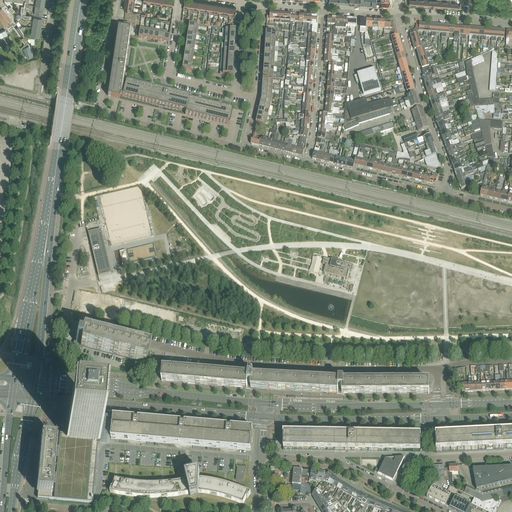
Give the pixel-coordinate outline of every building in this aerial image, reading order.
[(42,16),(43,7),(36,6),(34,15),(42,16)] [(11,20),(2,9),(0,9),(0,15),(1,17),(6,24),(11,20)] [(32,27),(40,28),(42,19),(34,18),(32,27)] [(361,20),(360,33),(365,33),(365,40),(368,40),(368,42),(370,42),(368,33),(366,28),(366,26),(366,20),(361,20)] [(384,38),(398,34),(394,22),(385,21),(384,29),(384,31),(391,32),(391,33),(391,34),(387,35),(383,36),(384,38)] [(117,27),(107,96),(109,96),(119,99),(119,98),(120,96),(122,97),(122,96),(122,95),(121,95),(122,89),(124,89),(124,88),(122,88),(124,75),(125,75),(125,72),(126,65),(126,63),(127,63),(127,59),(127,56),(128,56),(128,52),(128,49),(129,49),(129,45),(129,42),(130,42),(130,38),(132,27),(123,25),(123,26),(124,26),(124,28),(120,28),(120,27),(118,27),(117,27)] [(32,27),(31,36),(39,38),(40,28),(32,27)] [(413,31),(410,32),(411,35),(410,35),(412,40),(419,38),(418,33),(417,33),(418,32),(415,30),(413,31)] [(398,35),(391,37),(393,43),(400,41),(398,35)] [(400,41),(393,43),(395,50),(402,48),(400,41)] [(430,45),(415,50),(417,49),(418,54),(425,52),(425,49),(433,47),(431,45),(430,45)] [(402,48),(395,50),(397,56),(403,54),(402,48)] [(31,49),(25,51),(29,61),(34,59),(31,49)] [(405,60),(403,54),(397,56),(398,62),(405,60)] [(435,55),(419,59),(421,64),(428,62),(427,59),(435,57),(435,55)] [(399,65),(396,66),(397,69),(407,66),(405,60),(398,62),(399,65)] [(397,69),(398,75),(402,74),(409,72),(407,66),(397,69)] [(428,69),(422,71),(424,76),(423,76),(423,78),(424,81),(439,76),(438,76),(436,68),(433,68),(428,69)] [(374,70),(357,75),(363,96),(381,91),(374,70)] [(409,72),(402,74),(404,80),(410,78),(409,72)] [(439,76),(424,81),(425,85),(440,81),(439,76)] [(412,84),(410,78),(404,80),(405,86),(412,84)] [(440,81),(425,85),(426,89),(442,85),(440,80),(440,81)] [(151,104),(172,109),(185,112),(185,114),(229,125),(232,110),(231,110),(232,109),(229,108),(229,107),(225,107),(222,106),(218,105),(215,105),(215,104),(212,103),(211,104),(208,103),(208,102),(205,102),(204,102),(201,101),(198,100),(190,99),(191,96),(188,95),(184,94),(184,95),(181,94),(181,93),(177,92),(177,93),(174,92),(171,91),(170,91),(161,89),(161,88),(157,88),(154,87),(151,86),(150,86),(147,86),(147,85),(144,84),(143,85),(140,84),(140,83),(137,83),(126,81),(126,82),(125,82),(124,88),(124,89),(122,95),(122,96),(122,97),(151,104)] [(412,84),(405,86),(407,92),(414,90),(412,84)] [(426,89),(428,94),(443,89),(442,85),(426,89)] [(443,89),(428,94),(429,98),(437,95),(437,93),(444,91),(443,89)] [(417,100),(415,93),(407,96),(408,99),(399,102),(400,105),(405,103),(417,100)] [(431,103),(446,98),(445,95),(444,95),(444,94),(438,96),(437,96),(437,95),(429,98),(429,99),(431,103)] [(344,120),(344,124),(345,125),(346,124),(349,123),(351,122),(354,121),(357,120),(356,118),(357,118),(360,117),(362,116),(365,116),(368,115),(371,114),(374,113),(377,112),(380,111),(382,110),(385,109),(388,108),(393,107),(392,101),(391,101),(390,98),(368,105),(366,99),(347,105),(351,119),(350,119),(347,109),(345,110),(344,120)] [(431,103),(432,107),(447,103),(446,98),(431,103)] [(417,100),(400,105),(401,108),(403,107),(404,110),(419,106),(417,100)] [(449,107),(447,103),(432,107),(433,112),(448,107),(449,107)] [(433,112),(435,116),(450,111),(448,107),(433,112)] [(418,132),(428,128),(422,108),(412,111),(418,132)] [(435,116),(436,120),(451,115),(450,111),(435,116)] [(477,115),(476,114),(476,112),(476,111),(471,113),(457,118),(459,122),(470,118),(477,115)] [(451,115),(436,120),(437,125),(452,120),(451,117),(452,117),(451,115)] [(437,125),(439,129),(450,125),(451,125),(450,123),(453,122),(452,120),(437,125)] [(485,146),(491,145),(490,129),(490,121),(484,121),(478,120),(479,124),(481,131),(482,136),(483,141),(484,146),(485,146)] [(502,130),(502,128),(502,122),(490,121),(490,129),(502,130)] [(466,137),(471,135),(481,131),(479,124),(473,127),(458,132),(459,135),(465,133),(466,137)] [(450,125),(439,129),(441,133),(452,129),(450,125)] [(441,133),(442,138),(454,133),(453,132),(456,131),(455,128),(452,129),(441,133)] [(266,148),(272,150),(276,135),(277,131),(271,130),(270,134),(272,134),(270,141),(268,140),(266,148)] [(259,146),(266,148),(268,140),(265,140),(267,132),(265,132),(263,131),(261,139),(259,146)] [(471,135),(473,140),(482,136),(481,131),(471,135)] [(444,142),(444,143),(452,141),(451,139),(451,137),(457,135),(456,132),(454,133),(442,138),(444,142)] [(417,133),(407,137),(409,142),(413,141),(418,139),(417,133)] [(276,135),(272,150),(279,151),(281,143),(277,143),(279,135),(276,134),(276,135)] [(418,139),(413,141),(414,143),(424,140),(424,142),(432,139),(431,135),(418,139)] [(256,137),(253,136),(251,144),(259,146),(261,139),(256,137)] [(284,144),(281,143),(279,151),(286,153),(289,140),(290,136),(286,136),(285,139),(284,144)] [(298,137),(294,137),(293,141),(290,154),(294,155),(296,148),(296,145),(294,145),(296,139),(298,140),(298,137)] [(297,148),(296,148),(294,155),(298,156),(302,138),(300,137),(297,148)] [(302,157),(304,150),(302,149),(304,144),(306,144),(307,139),(302,138),(298,156),(302,157)] [(446,149),(454,147),(453,144),(459,142),(458,141),(457,140),(452,142),(452,141),(444,143),(446,149)] [(427,149),(420,152),(421,154),(424,153),(436,149),(434,144),(434,143),(426,146),(427,149)] [(446,149),(448,154),(458,150),(458,148),(462,147),(461,144),(454,147),(446,149)] [(486,150),(487,155),(487,157),(487,158),(489,158),(494,159),(491,145),(485,146),(486,150)] [(347,160),(345,167),(350,169),(351,168),(353,169),(352,169),(353,169),(354,165),(356,158),(358,149),(355,148),(353,155),(352,159),(349,158),(348,160),(347,160)] [(425,156),(422,157),(423,160),(424,159),(436,154),(437,153),(436,149),(424,153),(425,156)] [(448,154),(450,158),(460,154),(459,152),(463,151),(462,150),(462,149),(461,149),(458,150),(448,154)] [(338,152),(332,150),(329,163),(334,164),(335,160),(336,160),(338,152)] [(345,167),(348,158),(349,154),(349,153),(347,153),(346,152),(344,159),(342,159),(340,166),(345,167)] [(460,154),(450,158),(451,163),(462,159),(461,157),(465,156),(464,153),(460,154)] [(437,158),(436,154),(424,159),(427,166),(440,170),(440,167),(437,158)] [(357,159),(356,158),(354,165),(361,167),(363,160),(364,157),(357,156),(357,159)] [(462,159),(451,163),(453,167),(460,164),(460,162),(466,160),(465,157),(462,159)] [(369,161),(367,168),(372,170),(375,160),(369,159),(369,161)] [(381,161),(375,160),(372,170),(378,171),(380,164),(381,161)] [(466,162),(460,164),(453,167),(454,171),(469,166),(469,165),(474,163),(473,160),(466,162)] [(386,163),(386,166),(384,173),(390,174),(392,164),(386,163)] [(392,164),(390,174),(395,175),(397,168),(398,165),(392,164)] [(397,168),(395,175),(401,177),(403,167),(400,167),(400,169),(397,168)] [(463,169),(455,172),(456,177),(473,171),(475,170),(474,167),(463,171),(463,169)] [(474,173),(473,171),(456,177),(458,181),(466,178),(465,176),(474,173)] [(432,174),(431,177),(430,184),(435,185),(438,175),(432,174)] [(468,185),(475,183),(474,180),(459,185),(461,190),(469,187),(468,185)] [(137,199),(143,197),(140,185),(126,189),(127,193),(129,193),(131,200),(137,198),(137,199)] [(195,196),(203,207),(217,196),(213,192),(212,194),(205,186),(202,188),(204,191),(201,193),(200,192),(195,196)] [(482,188),(480,196),(486,197),(489,188),(486,187),(485,189),(482,188)] [(489,188),(486,197),(494,199),(495,191),(496,188),(489,187),(489,188)] [(495,191),(494,199),(501,201),(503,191),(503,190),(497,188),(496,191),(495,191)] [(503,191),(501,201),(507,202),(509,194),(507,194),(507,192),(503,191)] [(142,223),(146,222),(148,230),(150,230),(148,217),(146,217),(146,216),(142,216),(142,218),(144,218),(144,221),(142,222),(142,223)] [(99,233),(89,235),(89,238),(98,276),(108,274),(99,233)] [(163,243),(149,245),(150,254),(164,252),(163,243)] [(142,249),(131,252),(132,260),(127,261),(128,267),(145,263),(142,249)] [(324,259),(323,264),(325,265),(323,273),(347,279),(349,271),(352,272),(353,266),(324,259)] [(171,323),(174,314),(80,289),(75,309),(80,310),(80,311),(81,311),(83,302),(86,303),(84,312),(93,315),(94,311),(105,314),(107,305),(111,306),(110,311),(120,314),(122,308),(134,312),(133,313),(171,323)] [(82,347),(145,363),(148,351),(83,334),(78,333),(77,337),(77,336),(75,342),(76,343),(74,347),(78,348),(81,349),(82,347)] [(231,334),(232,342),(240,341),(239,333),(231,334)] [(245,338),(245,347),(253,347),(254,339),(245,338)] [(256,376),(256,370),(252,369),(252,373),(251,373),(251,371),(249,370),(249,373),(245,373),(245,375),(242,374),(243,371),(164,364),(163,370),(162,374),(162,380),(162,381),(246,388),(246,389),(247,389),(247,386),(249,385),(250,387),(251,387),(250,389),(251,389),(252,389),(253,389),(253,388),(258,389),(320,392),(337,393),(337,394),(338,394),(338,391),(340,390),(340,392),(341,392),(341,394),(343,394),(344,393),(345,393),(346,393),(428,393),(428,394),(429,394),(429,392),(429,383),(428,383),(428,376),(392,376),(350,377),(350,378),(348,378),(348,374),(334,373),(334,377),(333,377),(333,376),(259,372),(259,376),(256,376)] [(462,393),(467,392),(467,384),(464,384),(464,379),(458,379),(458,383),(462,383),(462,393)] [(41,438),(36,493),(38,493),(37,498),(49,499),(92,503),(96,460),(98,438),(95,438),(95,437),(98,437),(100,416),(71,413),(69,434),(71,434),(71,435),(55,434),(43,433),(43,438),(41,438)] [(141,443),(143,443),(144,442),(146,442),(156,443),(180,445),(179,447),(181,448),(182,448),(184,448),(186,448),(187,447),(189,447),(190,447),(190,446),(192,446),(202,447),(205,447),(217,448),(221,448),(226,449),(226,451),(227,452),(229,452),(230,452),(232,452),(234,451),(236,451),(236,450),(239,450),(246,451),(250,451),(251,448),(252,429),(113,417),(111,439),(116,439),(133,441),(133,443),(135,443),(136,444),(137,444),(138,444),(139,444),(141,443)] [(436,450),(436,453),(511,449),(511,428),(495,429),(495,430),(498,430),(498,431),(447,434),(447,432),(445,432),(445,434),(435,434),(435,435),(436,438),(436,442),(436,444),(436,450)] [(283,451),(392,453),(420,453),(420,449),(420,445),(420,440),(420,435),(417,435),(355,434),(355,432),(342,432),(342,434),(287,433),(283,433),(283,447),(283,451)] [(379,470),(377,473),(392,480),(393,481),(404,458),(392,458),(385,459),(382,466),(380,470),(379,470)] [(473,469),(477,490),(499,485),(495,464),(493,464),(492,464),(490,464),(489,463),(488,464),(489,464),(487,468),(483,469),(478,469),(473,469)] [(511,467),(510,467),(508,467),(503,468),(501,463),(502,463),(501,463),(500,463),(498,464),(497,464),(495,464),(499,485),(511,481),(511,467)] [(435,481),(433,485),(441,489),(443,485),(445,482),(444,465),(434,466),(435,481)] [(450,486),(453,488),(452,473),(458,472),(458,465),(449,465),(450,486)] [(236,474),(236,475),(236,480),(242,481),(247,467),(246,467),(245,469),(243,468),(238,468),(238,475),(236,475),(237,474),(236,474)] [(294,469),(292,484),(301,485),(300,493),(309,494),(309,489),(310,485),(310,480),(311,471),(307,471),(306,472),(302,472),(302,470),(294,469)] [(185,475),(186,479),(186,481),(180,482),(172,483),(167,483),(159,484),(155,484),(147,484),(140,484),(135,483),(127,482),(123,481),(115,480),(114,483),(113,487),(112,487),(110,492),(111,493),(114,493),(119,495),(126,496),(132,497),(139,497),(144,498),(150,498),(155,498),(161,498),(167,497),(174,496),(179,496),(185,495),(190,494),(190,497),(198,495),(198,493),(201,493),(207,494),(211,494),(217,496),(220,496),(226,498),(231,500),(237,502),(243,505),(246,498),(247,498),(251,493),(241,489),(237,488),(228,485),(224,484),(216,482),(209,480),(204,480),(199,479),(200,475),(201,475),(200,474),(200,475),(200,471),(194,473),(190,474),(185,475)] [(311,471),(310,480),(316,482),(316,480),(319,473),(311,471)] [(319,471),(319,473),(316,480),(322,482),(322,481),(327,474),(319,471)] [(327,482),(328,483),(333,475),(329,472),(327,474),(322,481),(326,483),(327,482)] [(337,478),(333,475),(328,483),(330,484),(329,486),(332,487),(337,479),(337,478)] [(336,487),(337,488),(341,482),(337,479),(332,487),(334,489),(336,487)] [(345,484),(341,482),(337,488),(339,489),(336,494),(334,497),(336,499),(345,484)] [(345,484),(338,496),(340,498),(343,492),(345,493),(349,487),(345,484)] [(433,485),(431,489),(427,497),(445,506),(449,508),(453,500),(454,497),(458,490),(453,488),(450,486),(447,492),(441,489),(433,485)] [(464,493),(473,498),(477,490),(467,486),(464,493)] [(344,500),(346,502),(354,489),(349,487),(345,493),(344,496),(346,497),(344,500)] [(312,495),(315,500),(322,495),(321,493),(322,492),(317,488),(316,490),(312,495)] [(357,491),(354,489),(346,502),(348,503),(352,497),(353,498),(357,491)] [(361,494),(357,491),(353,498),(355,499),(352,505),(354,507),(361,494)] [(322,495),(315,500),(318,504),(328,497),(331,495),(329,493),(325,495),(323,497),(322,495)] [(361,494),(354,507),(356,508),(357,507),(358,508),(359,507),(366,495),(362,493),(361,494)] [(366,495),(359,507),(360,508),(359,510),(362,511),(370,497),(366,495)] [(328,497),(318,504),(320,509),(327,505),(326,503),(330,500),(331,500),(328,497)] [(370,497),(362,511),(361,511),(365,511),(367,508),(368,505),(370,506),(373,499),(370,497)] [(454,497),(453,500),(449,508),(457,511),(467,511),(469,508),(471,505),(454,497)] [(475,511),(476,511),(496,511),(504,497),(482,502),(476,499),(475,498),(474,498),(471,505),(469,508),(475,511)] [(372,511),(378,501),(373,499),(370,506),(372,507),(369,511),(372,511)] [(327,505),(320,509),(322,511),(323,511),(334,506),(337,504),(338,503),(336,501),(333,503),(328,506),(327,505)] [(375,511),(376,511),(377,511),(378,510),(382,503),(378,501),(372,511),(375,511)]
